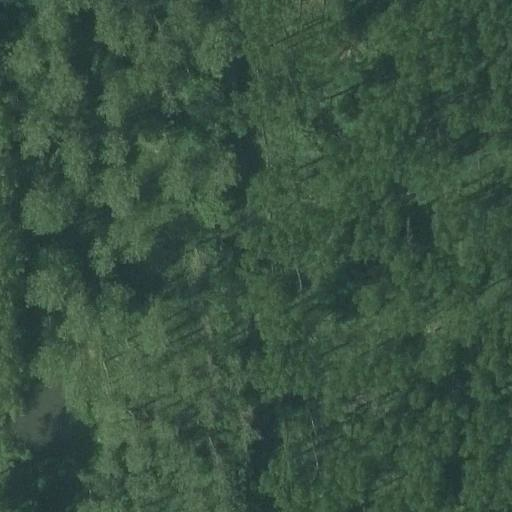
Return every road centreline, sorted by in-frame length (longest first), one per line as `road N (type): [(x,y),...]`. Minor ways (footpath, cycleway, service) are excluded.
road 1 (track): [(105,0),(76,133),(95,405),(62,511)]
road 2 (track): [(426,0),(485,511)]
road 3 (track): [(244,0),(286,511)]
